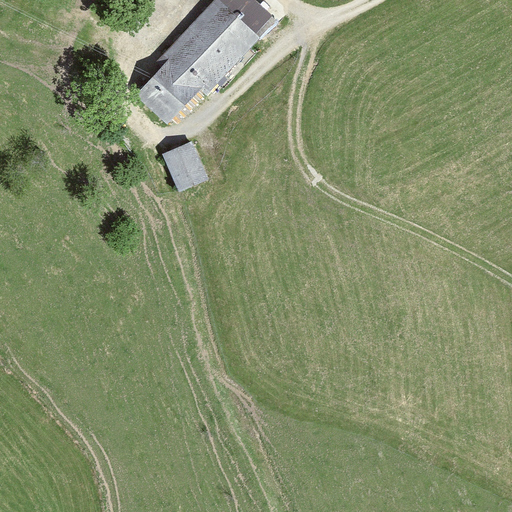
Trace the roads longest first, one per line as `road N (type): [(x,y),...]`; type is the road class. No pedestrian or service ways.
road 1 (track): [(0,41),(109,67),(127,101),(167,135),(208,119),(320,24)]
road 2 (track): [(511,277),(312,176),(297,145),(295,113),(320,24)]
